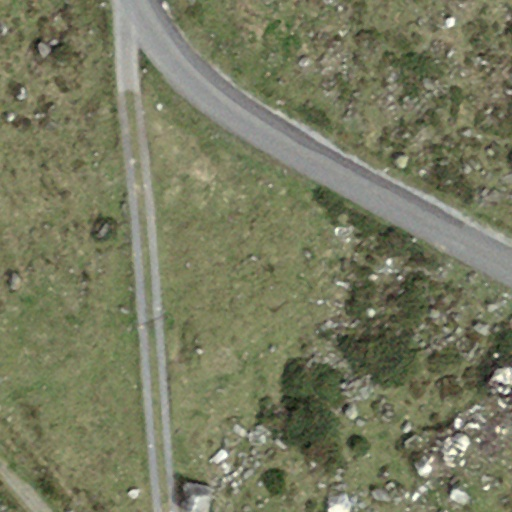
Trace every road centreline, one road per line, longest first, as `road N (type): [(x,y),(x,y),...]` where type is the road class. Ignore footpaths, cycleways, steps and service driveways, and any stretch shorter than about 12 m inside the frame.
road 1 (track): [(131,6),(170,511)]
road 2 (tertiary): [(130,0),(201,101),(511,280)]
